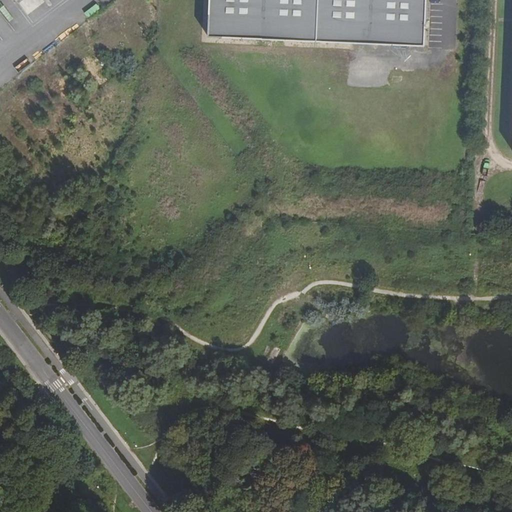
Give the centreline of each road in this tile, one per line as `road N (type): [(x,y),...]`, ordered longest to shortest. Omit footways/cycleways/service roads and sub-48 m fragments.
road 1 (residential): [(151,511),(0,313)]
road 2 (unknown): [(453,0),(442,56),(429,64),(364,65)]
